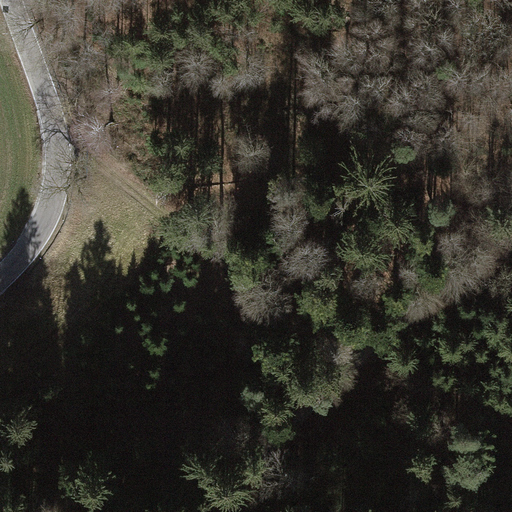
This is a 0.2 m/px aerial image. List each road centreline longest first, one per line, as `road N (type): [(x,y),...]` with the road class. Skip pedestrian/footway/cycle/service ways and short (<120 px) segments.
road 1 (track): [(56,141),(366,349),(511,399)]
road 2 (track): [(511,238),(446,277),(205,511)]
road 3 (unclassified): [(0,278),(25,253),(50,207),(58,162),(54,122),(11,0)]
